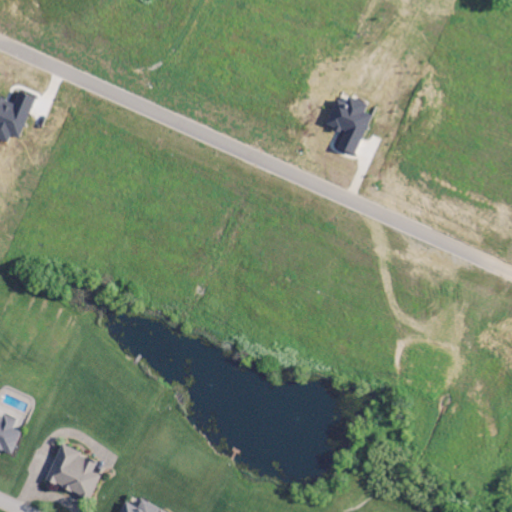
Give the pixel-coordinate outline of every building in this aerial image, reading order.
[(33,100),(18,94),(14,105),(0,100),(0,140),(7,143),(9,136),(19,140),(33,100)] [(370,117),(363,114),(366,105),(349,98),(347,103),(336,99),(325,127),(343,134),(337,149),(355,156),(370,117)] [(20,433),(13,430),(16,420),(1,415),(0,419),(0,451),(12,456),(20,433)] [(45,483),(90,501),(100,477),(93,474),(97,463),(60,447),(45,483)] [(163,511),(142,501),(138,510),(125,503),(120,511),(163,511)]
